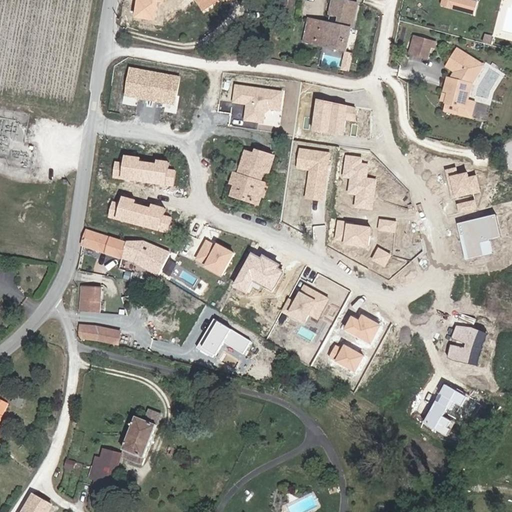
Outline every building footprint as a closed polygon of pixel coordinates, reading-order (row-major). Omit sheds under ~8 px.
[(191,0),(200,14),(204,11),(197,0),(191,0)] [(222,0),(197,0),(204,11),(222,0)] [(338,25),(310,19),(305,41),(344,50),(348,30),(353,30),(359,5),(336,0),(334,0),(332,16),(340,18),(338,25)] [(446,0),(446,3),(478,11),(481,0),(446,0)] [(409,60),(418,63),(422,51),(428,53),(430,48),(413,43),(409,60)] [(425,65),(428,53),(422,51),(418,63),(425,65)] [(464,106),(469,91),(480,72),(454,56),(445,71),(457,78),(451,88),(445,86),(442,98),(446,99),(443,109),(457,113),(454,122),(467,126),(472,109),(464,106)] [(247,121),(282,124),(285,89),(236,84),(234,103),(248,104),(247,121)] [(357,106),(323,98),(317,129),(351,136),(357,106)] [(312,159),(305,196),(323,199),(328,170),(318,168),(321,154),(302,150),(301,157),(312,159)] [(267,169),(271,159),(253,153),(251,158),(244,155),(239,168),(242,169),(239,176),(239,179),(231,176),(227,186),(233,187),(232,191),(229,200),(249,207),(255,186),(256,185),(259,174),(265,176),(267,169)] [(261,186),(256,185),(255,186),(249,207),(254,208),(262,187),(261,186)] [(121,260),(126,240),(89,228),(82,244),(121,260)] [(142,241),(126,240),(121,260),(133,265),(134,263),(159,276),(171,253),(142,241)] [(309,284),(293,315),(309,324),(314,316),(322,320),(334,298),(309,284)] [(84,286),(83,297),(102,298),(103,287),(84,286)] [(299,300),(291,296),(285,307),(293,311),(299,300)] [(101,313),(102,298),(83,297),(82,312),(101,313)] [(81,325),(80,338),(98,341),(120,345),(123,331),(98,326),(81,325)] [(127,453),(123,462),(140,467),(156,420),(144,415),(142,421),(133,417),(121,451),(127,453)] [(99,451),(86,503),(105,508),(117,456),(99,451)] [(62,460),(59,469),(68,471),(71,462),(62,460)] [(49,511),(53,505),(31,493),(21,511),(49,511)]
